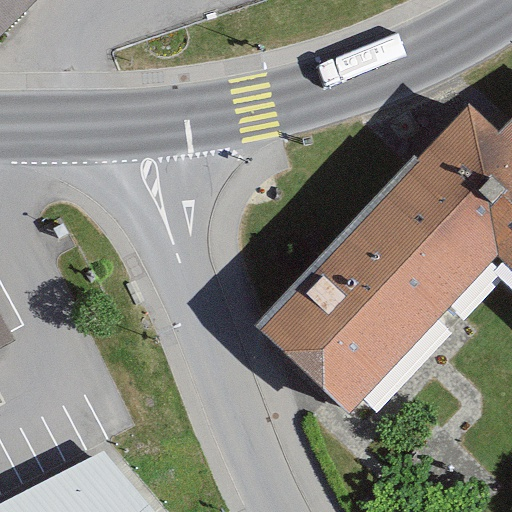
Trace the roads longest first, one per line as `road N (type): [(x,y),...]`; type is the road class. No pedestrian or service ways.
road 1 (residential): [(139,124),(177,258),(254,459),(283,511)]
road 2 (secondary): [(163,122),(254,108),(404,65),(511,3)]
road 3 (secondary): [(139,124),(0,127)]
